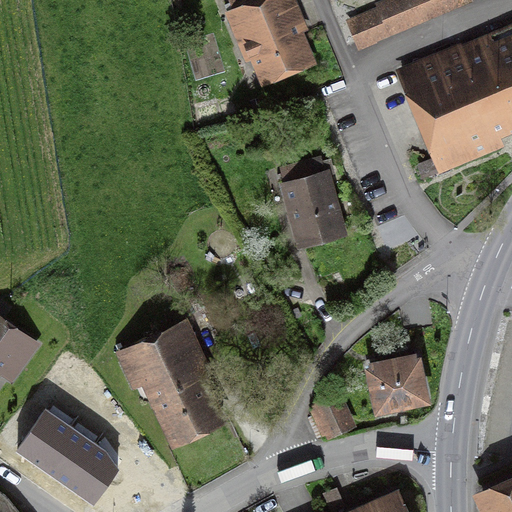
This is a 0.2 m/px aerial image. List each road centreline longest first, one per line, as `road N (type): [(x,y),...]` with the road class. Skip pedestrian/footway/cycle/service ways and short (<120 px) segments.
road 1 (residential): [(201,511),(326,454),(451,460)]
road 2 (tertiary): [(489,271),(465,352),(451,460)]
